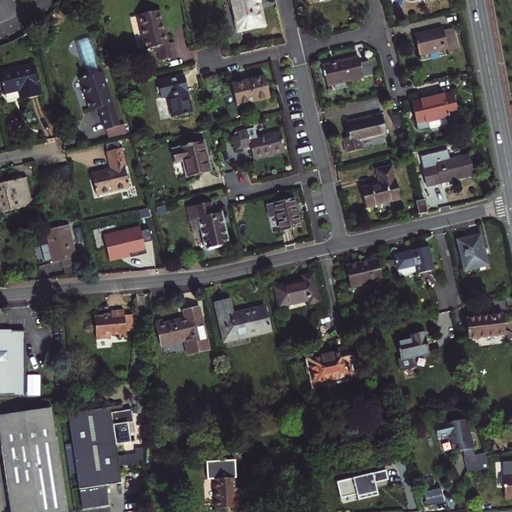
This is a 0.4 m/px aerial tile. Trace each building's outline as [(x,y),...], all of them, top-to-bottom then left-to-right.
[(239,31),(261,26),(256,2),(259,1),(258,0),(230,0),(231,5),(233,5),(239,31)] [(256,2),(261,26),(265,25),(259,1),(256,2)] [(146,49),(154,47),(157,47),(158,51),(160,61),(177,57),(174,42),(168,43),(165,30),(163,30),(161,24),(163,23),(160,10),(138,15),(146,49)] [(414,35),(419,56),(447,49),(449,54),(459,52),(453,28),(444,30),(443,28),(414,35)] [(77,39),(89,76),(102,72),(90,35),(77,39)] [(358,57),(323,65),(327,86),(372,75),(369,61),(360,63),(358,57)] [(33,64),(0,72),(0,75),(4,94),(20,90),(22,99),(41,95),(33,64)] [(106,130),(119,126),(102,72),(89,76),(80,79),(90,111),(99,108),(101,108),(102,113),(101,114),(106,130)] [(168,95),(173,117),(187,114),(182,92),(188,91),(184,75),(157,82),(161,97),(168,95)] [(265,77),(232,84),(237,105),(270,97),(265,77)] [(453,93),(412,102),(418,129),(429,127),(428,122),(447,117),(448,122),(459,119),(453,93)] [(355,121),(355,119),(345,121),(349,137),(344,138),(347,153),(362,149),(360,141),(386,135),(381,113),(367,116),(368,118),(355,121)] [(119,126),(106,130),(109,140),(128,134),(125,124),(119,126)] [(250,146),(251,148),(253,159),(285,151),(280,131),(257,136),(255,127),(238,131),(234,132),(232,136),(235,150),(243,148),(250,146)] [(211,171),(204,141),(180,147),(180,148),(172,150),(175,162),(183,160),(187,177),(211,171)] [(91,174),(97,195),(129,187),(124,165),(126,165),(121,148),(107,152),(111,169),(91,174)] [(455,178),(455,179),(473,175),(468,155),(437,162),(438,165),(423,169),(427,187),(443,183),(443,181),(455,178)] [(365,204),(366,207),(400,199),(396,180),(395,180),(392,166),(377,170),(380,184),(361,188),(364,198),(363,198),(364,204),(365,204)] [(0,183),(0,207),(1,212),(32,205),(26,177),(0,183)] [(140,200),(142,208),(148,206),(147,199),(140,200)] [(300,226),(294,199),(267,206),(270,217),(277,215),(281,231),(300,226)] [(416,202),(419,215),(428,213),(425,200),(416,202)] [(211,202),(188,207),(190,220),(199,218),(206,249),(229,244),(222,212),(213,214),(211,202)] [(53,263),(62,261),(66,260),(68,267),(81,264),(79,256),(76,257),(69,225),(45,231),(48,244),(52,260),(53,263)] [(146,253),(140,226),(104,234),(111,261),(146,253)] [(488,265),(481,235),(457,240),(465,271),(488,265)] [(52,260),(48,244),(41,246),(45,261),(52,260)] [(434,270),(429,247),(394,255),(397,270),(416,266),(417,274),(434,270)] [(378,259),(346,266),(350,287),(382,280),(378,259)] [(304,280),(275,287),(279,307),(308,300),(309,304),(319,302),(313,274),(303,277),(304,280)] [(138,299),(138,311),(148,311),(148,298),(138,299)] [(215,303),(225,342),(270,331),(265,307),(232,314),(229,300),(215,303)] [(189,354),(208,350),(198,307),(185,311),(187,319),(157,326),(162,345),(185,340),(189,354)] [(126,337),(126,332),(124,315),(124,310),(111,311),(111,315),(94,317),(96,339),(111,338),(111,335),(119,334),(119,338),(126,337)] [(468,339),(506,335),(503,314),(466,318),(468,339)] [(124,315),(126,332),(134,331),(132,315),(124,315)] [(0,394),(26,395),(26,331),(11,332),(12,334),(0,334),(0,394)] [(424,332),(420,333),(411,335),(412,339),(397,342),(400,358),(399,359),(402,371),(416,367),(413,357),(429,353),(424,332)] [(336,352),(308,359),(314,385),(352,376),(349,363),(355,362),(351,345),(336,349),(336,352)] [(0,415),(0,438),(11,511),(67,511),(52,408),(0,415)] [(68,415),(77,471),(79,489),(106,485),(121,483),(115,444),(130,442),(128,423),(133,423),(131,410),(111,413),(110,408),(68,414),(68,415)] [(77,471),(68,415),(63,415),(72,472),(77,471)] [(462,450),(473,448),(466,418),(435,426),(438,437),(450,434),(454,452),(462,450)] [(462,450),(464,458),(475,455),(473,448),(462,450)] [(488,468),(485,453),(475,455),(464,458),(467,472),(488,468)] [(511,461),(502,462),(505,499),(511,498),(511,461)] [(386,469),(337,480),(340,496),(356,493),(357,499),(377,494),(375,482),(388,479),(386,469)] [(214,479),(215,509),(243,507),(242,488),(234,489),(234,478),(214,479)] [(109,505),(106,485),(79,489),(82,509),(109,505)] [(424,492),(427,506),(443,503),(440,488),(424,492)]
